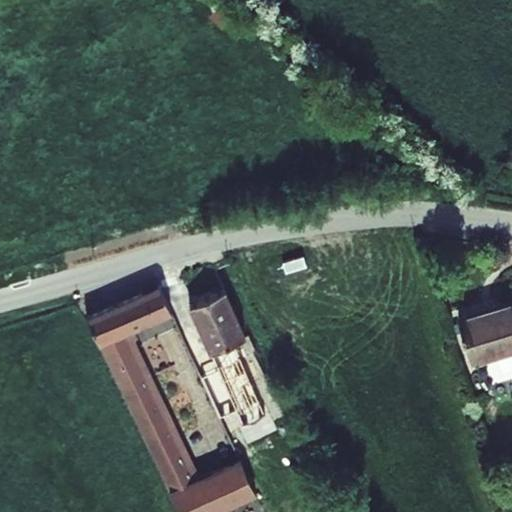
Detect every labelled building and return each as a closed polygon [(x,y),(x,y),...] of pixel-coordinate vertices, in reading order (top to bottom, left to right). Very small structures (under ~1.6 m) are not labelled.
[(234,341),(245,336),(224,289),(190,304),(242,423),(264,414),(234,341)] [(152,318),(141,293),(86,317),(179,511),(212,511),(196,478),(194,479),(124,330),(152,318)] [(511,307),(458,323),(469,362),(491,356),(499,382),(511,378),(511,307)] [(228,505),(256,492),(240,457),(212,471),(228,505)] [(212,471),(196,478),(212,511),(228,505),(212,471)] [(248,511),(262,506),(256,492),(228,505),(230,511),(248,511)]
